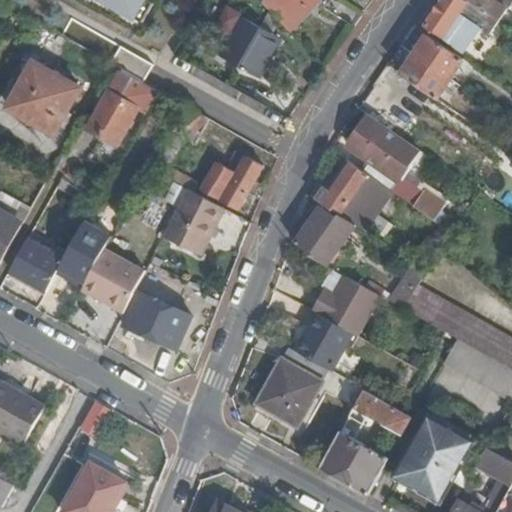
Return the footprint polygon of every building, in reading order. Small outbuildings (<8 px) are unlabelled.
[(110,0),(142,17),(151,0),(110,0)] [(270,0),(263,8),(290,35),(316,9),(322,16),(334,4),(330,0),(270,0)] [(480,29),(491,37),(499,25),(463,0),(447,0),(428,28),(463,53),(480,29)] [(468,0),(500,22),(507,12),(502,9),(507,1),(504,0),(468,0)] [(0,5),(0,20),(2,21),(8,10),(0,5)] [(511,21),(511,15),(507,12),(500,22),(499,25),(506,30),(511,21)] [(281,42),(243,20),(220,59),(259,81),(281,42)] [(431,38),(416,60),(452,85),(467,63),(431,38)] [(416,60),(404,80),(439,104),(452,85),(416,60)] [(79,91),(35,67),(10,110),(53,134),(79,91)] [(398,78),(378,107),(409,128),(427,100),(398,78)] [(139,109),(110,93),(90,128),(119,144),(139,109)] [(210,120),(187,107),(152,168),(165,175),(171,166),(184,142),(194,148),(210,120)] [(378,107),(371,117),(406,142),(413,131),(409,128),(378,107)] [(443,107),(436,117),(451,128),(458,117),(443,107)] [(458,117),(451,128),(468,140),(476,129),(458,117)] [(350,150),(371,165),(365,174),(389,191),(454,237),(466,220),(442,202),(444,198),(418,179),(413,186),(404,179),(412,167),(421,174),(431,160),(406,142),(404,145),(370,120),(350,150)] [(511,150),(511,129),(501,146),(510,153),(511,150)] [(204,190),(239,210),(263,167),(248,159),(234,183),(229,181),(234,172),(220,163),(204,190)] [(165,175),(174,180),(188,188),(196,193),(200,183),(171,166),(165,175)] [(353,166),(334,196),(326,208),(341,218),(353,225),(389,249),(406,222),(380,205),(389,191),(365,174),(353,166)] [(174,180),(164,201),(177,209),(188,188),(174,180)] [(58,183),(47,200),(84,222),(88,215),(95,204),(58,183)] [(188,188),(177,209),(162,240),(207,264),(231,213),(196,193),(188,188)] [(334,196),(324,189),(316,202),(326,208),(334,196)] [(0,212),(21,225),(31,209),(0,191),(0,212)] [(95,204),(88,215),(84,222),(85,222),(96,204),(95,204)] [(301,247),(320,260),(319,263),(326,266),(353,225),(341,218),(339,221),(324,211),(301,247)] [(0,262),(21,225),(0,212),(0,262)] [(31,239),(13,270),(47,290),(64,260),(31,239)] [(70,304),(87,275),(90,277),(104,252),(91,245),(77,268),(67,262),(49,292),(70,304)] [(104,252),(90,277),(83,288),(125,312),(145,272),(106,249),(104,252)] [(429,275),(413,264),(389,302),(404,311),(420,289),(429,275)] [(327,301),(318,296),(308,313),(314,316),(350,336),(354,339),(378,297),(342,276),(331,295),(327,301)] [(447,335),(458,342),(459,342),(511,372),(511,341),(420,289),(404,311),(447,335)] [(331,295),(321,290),(318,296),(327,301),(331,295)] [(142,294),(125,327),(181,354),(197,320),(142,294)] [(350,336),(314,316),(293,353),(329,373),(350,336)] [(447,364),(484,386),(511,403),(511,372),(459,342),(447,364)] [(288,350),(281,364),(322,387),(329,374),(329,373),(293,353),(288,350)] [(255,408),(296,432),(322,387),(281,364),(255,408)] [(48,409),(6,385),(0,395),(0,429),(29,445),(48,409)] [(354,412),(357,414),(368,420),(402,440),(413,422),(412,421),(401,415),(365,394),(354,412)] [(95,437),(113,409),(99,400),(81,427),(95,437)] [(368,420),(357,414),(344,436),(355,442),(358,437),(368,420)] [(472,446),(430,423),(396,481),(437,506),(472,446)] [(344,436),(342,435),(320,472),(368,498),(390,462),(362,447),(366,441),(358,437),(355,442),(344,436)] [(511,464),(489,451),(476,474),(480,477),(483,472),(501,483),(511,489),(511,464)] [(110,511),(126,484),(92,465),(66,511),(110,511)] [(0,503),(6,507),(17,486),(0,475),(0,503)] [(499,511),(511,491),(511,489),(501,483),(484,511),(499,511)] [(511,511),(511,491),(499,511),(511,511)] [(238,511),(217,501),(211,511),(238,511)]
